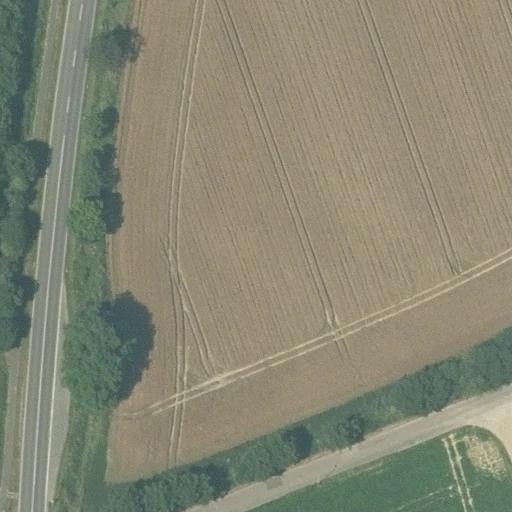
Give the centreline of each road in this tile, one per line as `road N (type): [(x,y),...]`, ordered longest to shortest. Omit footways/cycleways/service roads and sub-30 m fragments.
road 1 (secondary): [(32,511),(58,175),(83,0)]
road 2 (tertiary): [(511,393),(218,511)]
road 3 (track): [(32,0),(0,263)]
